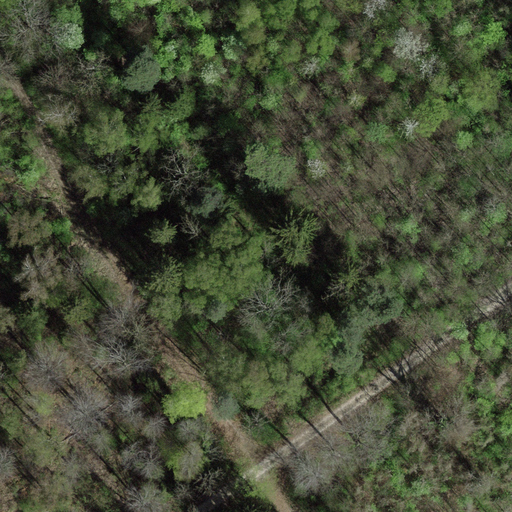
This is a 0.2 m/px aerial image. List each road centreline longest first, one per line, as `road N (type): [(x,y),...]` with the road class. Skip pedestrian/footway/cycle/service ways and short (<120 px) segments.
road 1 (track): [(0,29),(341,511)]
road 2 (track): [(207,511),(511,300)]
